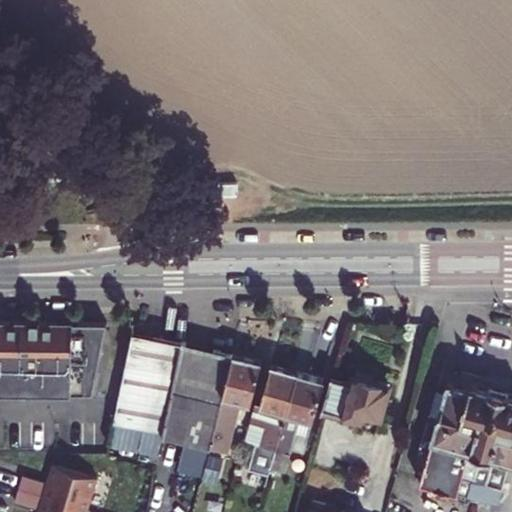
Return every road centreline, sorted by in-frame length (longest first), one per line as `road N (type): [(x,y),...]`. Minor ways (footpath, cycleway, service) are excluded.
road 1 (primary): [(511,250),(124,258)]
road 2 (primary): [(125,282),(511,280)]
road 3 (residential): [(0,99),(99,191),(118,224),(124,258)]
road 4 (primary): [(0,278),(125,282)]
road 5 (primary): [(124,258),(0,273)]
